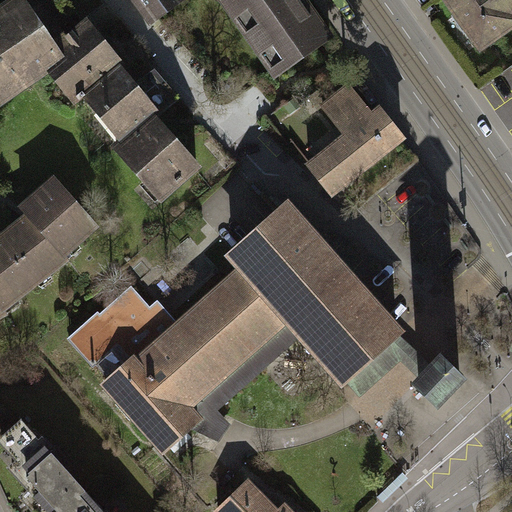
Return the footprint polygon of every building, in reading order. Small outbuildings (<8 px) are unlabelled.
[(20,0),(11,0),(0,8),(0,102),(48,68),(50,71),(60,63),(51,51),(55,49),(20,0)] [(97,0),(66,0),(82,19),(101,4),(97,0)] [(133,0),(150,23),(182,0),(181,0),(133,0)] [(230,0),(276,63),(271,67),(276,75),(330,37),(303,0),(230,0)] [(511,0),(445,0),(480,49),(511,26),(511,0)] [(86,23),(55,49),(51,51),(60,63),(50,71),(62,85),(71,83),(80,94),(116,64),(118,62),(86,23)] [(104,110),(127,136),(116,145),(160,197),(196,168),(153,117),(177,97),(154,69),(134,86),(116,64),(80,94),(95,111),(104,110)] [(348,85),(322,106),(345,136),(308,166),(329,193),(400,138),(378,109),(371,115),(348,85)] [(95,225),(54,180),(22,208),(29,216),(1,237),(33,283),(67,257),(64,252),(95,225)] [(397,332),(285,206),(231,254),(243,267),(178,323),(134,361),(132,358),(108,379),(104,383),(164,451),(300,331),(344,380),(397,332)] [(0,313),(6,310),(3,306),(33,283),(1,237),(0,238),(0,313)] [(134,361),(178,323),(169,314),(157,324),(148,314),(152,310),(131,287),(99,315),(96,312),(66,338),(92,367),(96,364),(108,379),(132,358),(134,361)] [(397,332),(344,380),(360,397),(401,360),(422,380),(433,368),(397,332)] [(460,377),(442,359),(433,368),(422,380),(419,383),(437,400),(460,377)] [(19,510),(20,511),(100,511),(22,428),(0,448),(0,457),(13,472),(5,480),(27,503),(19,510)] [(249,483),(222,511),(290,511),(282,504),(275,511),(249,483)]
